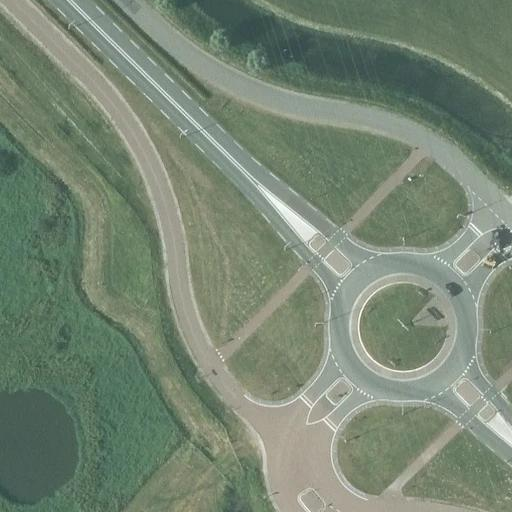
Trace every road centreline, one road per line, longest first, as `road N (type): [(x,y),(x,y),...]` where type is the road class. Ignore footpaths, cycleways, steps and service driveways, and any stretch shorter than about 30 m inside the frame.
road 1 (unclassified): [(11,0),(91,79),(132,133),(162,194),(185,317),(203,357),(242,406),(288,429)]
road 2 (unclassified): [(496,203),(428,141),(393,124),(293,104),(222,78),(183,54),(127,0)]
road 3 (primary): [(381,267),(175,106)]
road 4 (primary): [(175,106),(314,262),(341,304)]
road 5 (primary): [(175,106),(68,0)]
